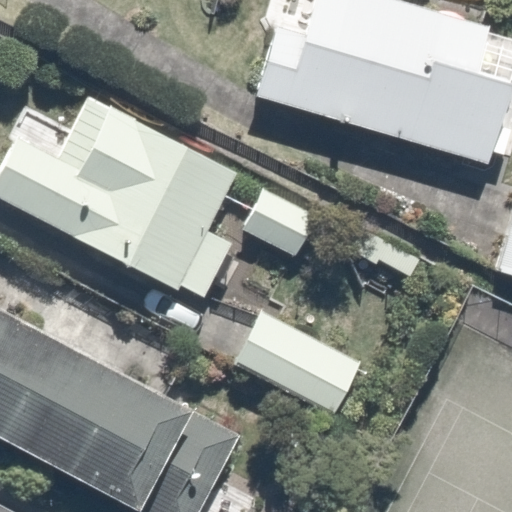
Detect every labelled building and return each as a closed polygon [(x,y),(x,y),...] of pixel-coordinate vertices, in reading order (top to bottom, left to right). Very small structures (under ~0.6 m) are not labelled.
[(511,87),(511,26),(413,0),(273,0),(249,92),(493,158),(511,87)] [(10,132),(0,152),(0,197),(169,284),(171,281),(196,294),(224,240),(199,227),(229,169),(103,104),(81,93),(50,153),(10,132)] [(323,207),(261,181),(239,234),(301,260),(323,207)] [(511,197),(487,265),(511,273),(511,197)] [(416,243),(360,217),(328,285),(384,311),(416,243)] [(184,511),(233,409),(0,299),(0,446),(138,511),(184,511)] [(354,359),(254,308),(227,359),(327,410),(354,359)] [(27,511),(0,499),(0,511),(27,511)]
